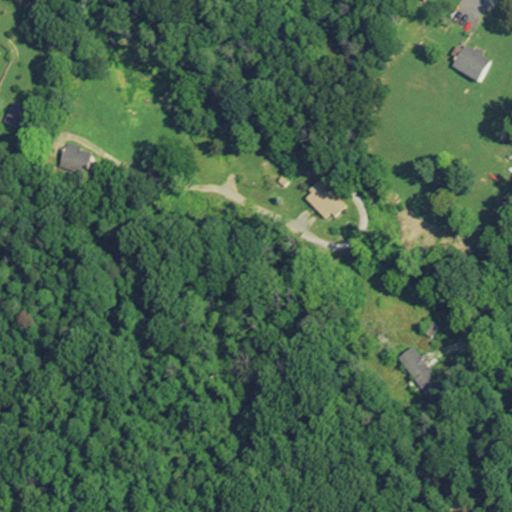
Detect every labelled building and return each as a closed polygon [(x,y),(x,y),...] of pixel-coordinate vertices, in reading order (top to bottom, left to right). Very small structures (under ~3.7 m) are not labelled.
[(477,85),(491,63),(466,47),(452,69),(477,85)] [(20,132),(28,113),(14,106),(5,125),(20,132)] [(89,155),(66,147),(60,166),(83,174),(89,155)] [(344,209),(324,181),(304,196),(325,224),(344,209)] [(397,362),(429,402),(445,390),(412,350),(397,362)]
